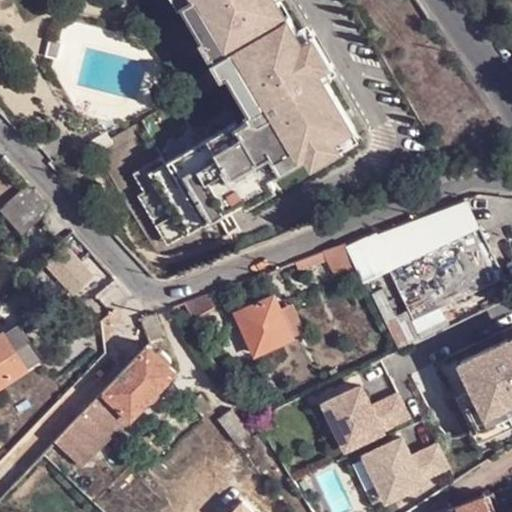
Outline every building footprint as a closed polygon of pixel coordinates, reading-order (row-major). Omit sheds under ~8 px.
[(185,0),(186,1),(186,0),(191,0),(222,51),(226,49),(259,104),(247,111),(244,114),(246,117),(234,125),(232,122),(162,163),(157,157),(130,173),(140,192),(135,196),(158,235),(191,214),(198,223),(241,199),(238,193),(267,177),(257,159),(270,152),(274,159),(297,145),(304,153),(351,125),(319,73),(296,36),(274,0),(185,0)] [(186,0),(186,1),(179,5),(211,59),(215,56),(222,51),(191,0),(186,0)] [(307,29),(296,36),(319,73),(330,66),(307,29)] [(222,51),(215,56),(247,111),(259,104),(226,49),(222,51)] [(358,137),(351,125),(304,153),(312,165),(358,137)] [(297,145),(274,159),(281,168),(304,153),(297,145)] [(267,177),(238,193),(245,204),(274,187),(267,177)] [(3,214),(23,237),(48,216),(52,207),(34,187),(3,214)] [(191,214),(158,235),(164,244),(198,223),(191,214)] [(392,269),(483,228),(480,223),(423,249),(394,262),(389,264),(392,269)] [(483,228),(392,269),(414,320),(482,287),(505,278),(483,228)] [(394,262),(423,249),(415,231),(385,244),(394,262)] [(67,242),(48,260),(77,291),(96,273),(67,242)] [(361,267),(350,243),(331,251),(334,260),(339,274),(361,267)] [(334,260),(331,251),(278,270),(282,279),(334,260)] [(505,278),(482,287),(487,297),(510,287),(505,278)] [(217,305),(211,295),(187,304),(195,317),(217,305)] [(294,339),(277,298),(240,313),(257,354),(294,339)] [(168,339),(160,314),(144,318),(153,342),(168,339)] [(120,326),(140,359),(153,346),(153,342),(144,318),(120,326)] [(0,337),(0,387),(29,369),(19,355),(33,346),(20,325),(0,338),(0,337)] [(33,346),(19,355),(29,369),(42,361),(33,346)] [(107,391),(130,417),(132,419),(179,377),(173,368),(160,354),(153,346),(140,359),(107,391)] [(160,354),(173,368),(173,360),(168,353),(160,354)] [(476,420),(488,443),(506,434),(503,428),(511,423),(511,353),(469,375),(488,414),(476,420)] [(278,392),(270,375),(258,381),(267,398),(278,392)] [(409,419),(399,396),(370,409),(360,389),(324,407),(347,452),(409,419)] [(70,431),(93,453),(130,417),(107,391),(70,431)] [(249,433),(232,408),(218,417),(234,443),(249,433)] [(412,458),(402,440),(366,458),(389,502),(425,484),(424,481),(450,468),(438,444),(412,458)] [(494,511),(488,493),(435,511),(494,511)]
